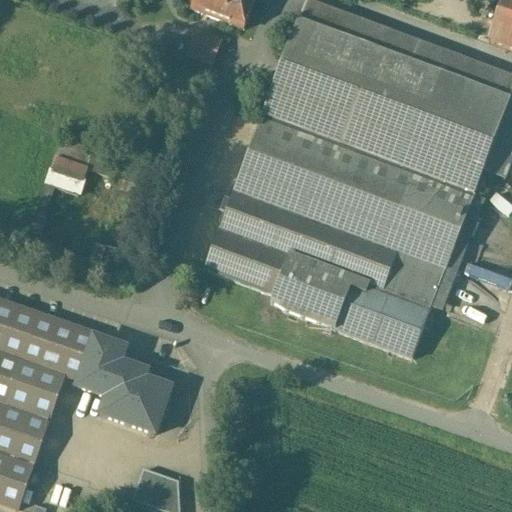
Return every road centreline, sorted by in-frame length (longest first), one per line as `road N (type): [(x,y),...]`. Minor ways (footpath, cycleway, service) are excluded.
road 1 (residential): [(200,339),(511,449)]
road 2 (residential): [(0,273),(200,339)]
road 3 (unclassified): [(200,339),(211,511)]
